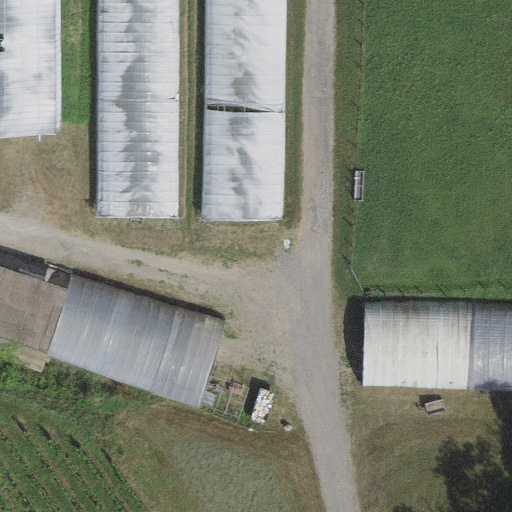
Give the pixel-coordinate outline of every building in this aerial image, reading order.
[(54,0),(0,0),(0,137),(55,137),(54,0)] [(176,0),(90,0),(89,221),(175,222),(176,0)] [(282,0),(200,0),(197,221),(280,222),(282,0)] [(70,269),(0,251),(0,333),(42,353),(70,269)] [(225,320),(70,269),(42,353),(197,405),(225,320)] [(474,311),(360,309),(358,393),(473,395),(474,311)]
